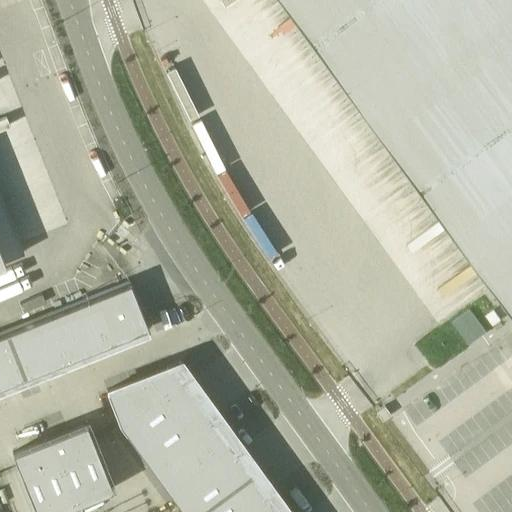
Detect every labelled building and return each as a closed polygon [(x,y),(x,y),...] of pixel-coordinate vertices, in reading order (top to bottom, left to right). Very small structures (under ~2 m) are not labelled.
[(511,0),(289,0),(496,283),(497,284),(511,305),(511,0)] [(4,115),(0,116),(0,129),(8,127),(4,115)] [(128,281),(0,331),(0,386),(147,328),(141,313),(128,281)] [(289,511),(287,508),(286,509),(280,499),(271,487),(265,491),(250,471),(236,451),(242,446),(233,434),(232,434),(226,425),(217,412),(211,417),(182,377),(189,373),(180,360),(179,361),(179,360),(164,366),(165,366),(105,389),(118,423),(182,511),(289,511)] [(383,405),(375,411),(381,420),(389,414),(383,405)] [(51,511),(111,488),(84,422),(11,452),(34,511),(51,511)]
